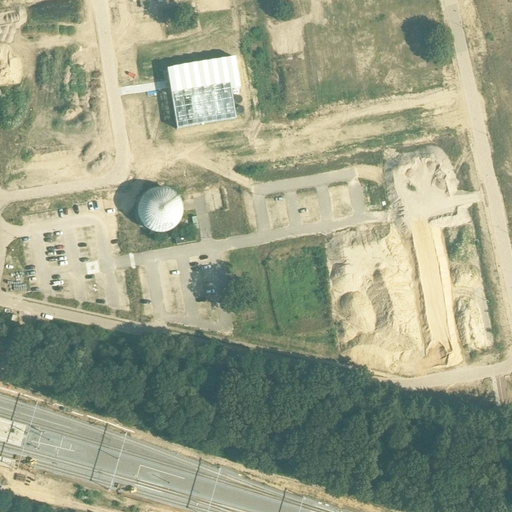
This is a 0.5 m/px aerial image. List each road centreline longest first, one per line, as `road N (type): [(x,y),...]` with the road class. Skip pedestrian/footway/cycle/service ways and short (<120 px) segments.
road 1 (track): [(0,319),(89,343),(301,428),(511,482)]
road 2 (tertiary): [(0,297),(387,384),(511,361)]
road 3 (residential): [(94,0),(120,176),(0,198)]
road 4 (unknown): [(511,283),(449,0)]
